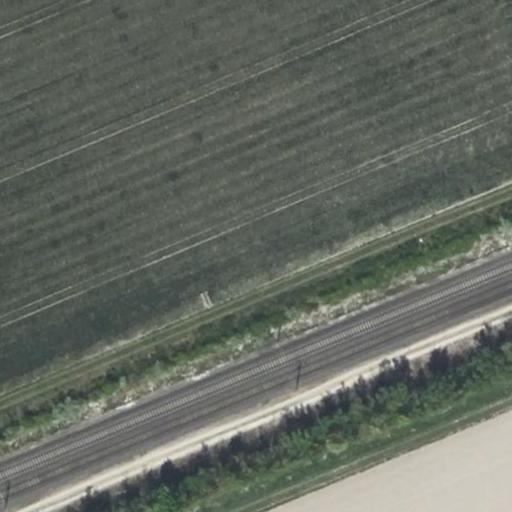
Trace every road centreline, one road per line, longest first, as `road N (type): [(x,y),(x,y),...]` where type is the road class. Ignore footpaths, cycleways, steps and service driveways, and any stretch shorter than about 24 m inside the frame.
road 1 (track): [(0,419),(511,202)]
road 2 (track): [(511,404),(246,511)]
